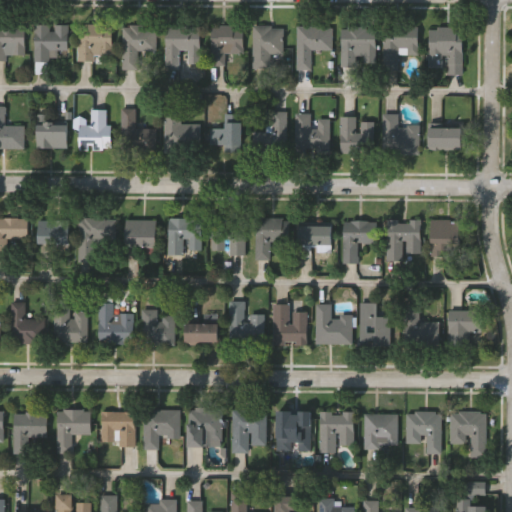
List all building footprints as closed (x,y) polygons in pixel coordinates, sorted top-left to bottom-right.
[(69,50),(59,50),(59,60),(35,60),(35,24),(70,24),(69,50)] [(79,24),(113,24),(113,59),(79,58),(79,24)] [(157,25),(157,52),(142,53),(142,69),(124,70),(124,25),(157,25)] [(201,25),(201,63),(189,63),(189,51),(181,51),(181,69),(167,69),(167,25),(201,25)] [(226,52),(226,65),(212,64),(213,25),(245,26),(244,53),(226,52)] [(254,67),(254,25),(283,25),(283,67),(254,67)] [(420,25),(420,55),(407,55),(407,69),(384,69),(384,25),(420,25)] [(0,59),(0,26),(25,26),(25,59),(0,59)] [(334,26),(334,54),(315,54),(315,69),(298,69),(298,26),(334,26)] [(376,26),(376,64),(343,64),(342,26),(376,26)] [(430,69),(430,27),(464,27),(464,73),(448,73),(448,69),(430,69)] [(25,146),(0,145),(0,106),(7,106),(7,124),(26,125),(25,146)] [(157,151),(123,151),(123,107),(138,108),(138,125),(157,125),(157,151)] [(110,109),(110,149),(80,149),(80,124),(93,124),(93,109),(110,109)] [(288,111),(288,153),(257,153),(257,131),(274,131),(274,111),(288,111)] [(182,112),(182,123),(197,123),(196,153),(166,152),(166,112),(182,112)] [(331,119),(331,153),(297,153),(296,113),(313,113),(313,119),(331,119)] [(420,153),(385,153),(385,114),(400,114),(400,124),(420,124),(420,153)] [(341,152),(341,116),(365,116),(365,152),(341,152)] [(242,145),(211,145),(211,121),(242,121),(242,145)] [(68,147),(38,147),(38,122),(68,122),(68,147)] [(462,127),(462,149),(430,149),(430,127),(462,127)] [(29,238),(8,238),(8,261),(0,260),(0,217),(29,217),(29,238)] [(81,217),(118,217),(118,242),(81,242),(81,217)] [(272,241),(272,259),(257,259),(257,217),(290,217),(290,241),(272,241)] [(170,254),(170,218),(203,218),(203,254),(170,254)] [(39,243),(39,219),(71,219),(71,243),(39,243)] [(128,246),(128,219),(157,219),(157,246),(128,246)] [(247,251),(213,251),(213,219),(247,219),(247,251)] [(387,219),(422,219),(422,258),(387,258),(387,219)] [(432,219),(461,219),(461,254),(432,254),(432,219)] [(344,220),(374,220),(374,243),(360,243),(360,262),(344,262),(344,220)] [(332,225),(332,244),(299,244),(299,225),(332,225)] [(231,345),(231,300),(247,300),(247,314),(266,314),(266,345),(231,345)] [(11,343),(12,302),(27,302),(27,316),(46,317),(46,344),(11,343)] [(362,346),(362,302),(379,302),(379,316),(392,316),(392,346),(362,346)] [(135,343),(99,343),(100,303),(115,303),(115,313),(135,313),(135,343)] [(317,303),(333,303),(333,314),(354,314),(354,344),(317,344),(317,303)] [(291,304),(291,311),(309,311),(309,345),(275,345),(275,304),(291,304)] [(440,320),(440,342),(406,342),(406,305),(422,305),(422,320),(440,320)] [(55,308),(88,308),(88,342),(55,342),(55,308)] [(159,309),(159,314),(176,314),(176,344),(143,344),(143,309),(159,309)] [(483,332),(472,332),(472,346),(450,346),(450,310),(483,310),(483,332)] [(186,344),(186,322),(219,322),(219,344),(186,344)] [(74,434),(74,452),(59,452),(59,410),(93,410),(93,434),(74,434)] [(181,410),(181,436),(160,436),(160,448),(145,448),(145,410),(181,410)] [(223,410),(223,444),(189,444),(189,410),(223,410)] [(251,451),(234,451),(234,410),(268,410),(268,445),(251,445),(251,451)] [(137,411),(137,444),(103,444),(103,411),(137,411)] [(278,450),(278,411),(312,411),(312,450),(278,450)] [(15,453),(15,412),(49,412),(49,436),(30,436),(30,453),(15,453)] [(321,412),(355,412),(355,444),(338,444),(338,452),(321,452),(321,412)] [(365,412),(399,412),(399,447),(365,447),(365,412)] [(442,412),(442,453),(426,453),(426,443),(408,443),(408,412),(442,412)] [(452,442),(452,412),(488,412),(488,456),(472,456),(472,442),(452,442)] [(135,485),(135,506),(127,506),(127,485),(135,485)] [(248,491),(248,511),(267,511),(233,511),(233,492),(248,491)] [(57,511),(58,494),(74,494),(74,501),(93,502),(92,511),(57,511)] [(102,511),(102,495),(119,495),(119,511),(102,511)] [(276,511),(276,495),(297,495),(297,511),(276,511)] [(22,509),(22,496),(50,496),(50,509),(22,509)] [(356,506),(356,511),(321,511),(321,498),(341,498),(341,506),(356,506)] [(457,511),(457,499),(470,499),(470,505),(488,505),(488,511),(457,511)] [(178,511),(147,511),(147,500),(178,500),(178,511)] [(365,511),(365,500),(380,500),(380,511),(365,511)] [(224,511),(189,511),(189,509),(186,509),(186,501),(204,501),(204,511),(224,511)]
